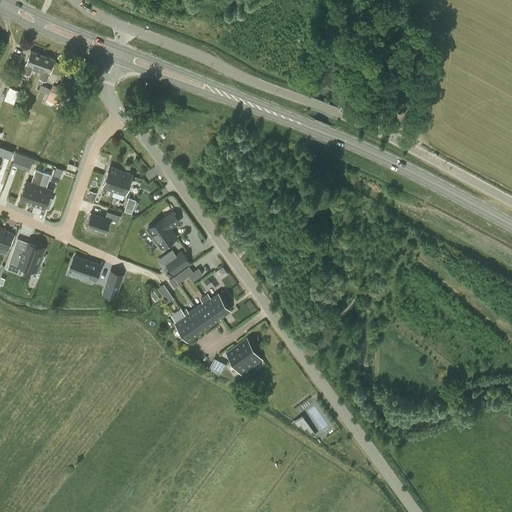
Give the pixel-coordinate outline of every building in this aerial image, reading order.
[(32,67),(38,69),(43,55),(31,50),(26,65),(23,72),(30,75),(32,67)] [(43,55),(38,69),(42,70),(39,78),(46,81),(49,73),(50,73),(54,59),(43,55)] [(53,85),(44,102),(57,108),(63,111),(71,93),(65,90),(53,85)] [(9,87),(0,108),(0,111),(9,115),(19,91),(9,87)] [(48,141),(75,151),(80,137),(68,132),(67,135),(61,132),(60,134),(52,131),(48,141)] [(71,162),(75,151),(57,144),(53,155),(56,156),(54,161),(65,166),(67,160),(71,162)] [(13,152),(1,147),(0,151),(0,155),(11,159),(13,152)] [(121,170),(109,166),(102,187),(110,189),(109,193),(113,194),(114,190),(121,170)] [(63,169),(56,167),(53,175),(60,178),(63,169)] [(26,181),(20,199),(32,203),(43,172),(35,169),(31,183),(26,181)] [(132,174),(121,170),(114,190),(125,194),(132,174)] [(43,172),(32,203),(34,204),(49,209),(53,198),(48,197),(49,193),(50,189),(46,188),(50,174),(43,172)] [(124,211),(131,213),(135,200),(129,198),(124,211)] [(91,211),(86,226),(91,227),(90,229),(99,232),(99,230),(105,232),(110,219),(118,221),(120,215),(107,210),(105,216),(91,211)] [(147,229),(161,248),(165,245),(165,246),(177,237),(163,217),(151,226),(147,229)] [(0,246),(7,249),(12,233),(5,231),(4,230),(5,229),(0,226),(0,246)] [(15,247),(9,262),(11,263),(17,265),(23,267),(36,271),(39,262),(41,263),(44,255),(42,255),(44,247),(35,244),(35,245),(28,242),(25,251),(15,247)] [(172,249),(156,260),(164,271),(168,268),(173,275),(191,263),(188,259),(181,250),(175,254),(172,249)] [(74,256),(71,264),(77,266),(75,272),(82,275),(80,279),(91,283),(92,279),(95,279),(100,265),(74,256)] [(198,267),(192,271),(187,275),(188,275),(192,281),(202,273),(198,267)] [(110,271),(102,294),(114,298),(122,275),(110,271)] [(180,271),(173,276),(177,282),(184,278),(180,271)] [(178,283),(177,282),(173,276),(168,280),(173,287),(178,283)] [(208,294),(204,297),(220,321),(221,320),(221,319),(231,312),(218,293),(211,299),(208,294)] [(210,329),(220,321),(204,297),(200,300),(202,303),(195,308),(210,329)] [(210,329),(195,308),(188,313),(186,310),(183,312),(199,336),(210,329)] [(174,323),(188,343),(199,336),(183,312),(179,315),(181,318),(175,322),(174,323)] [(264,361),(247,337),(226,352),(242,376),(264,361)]
